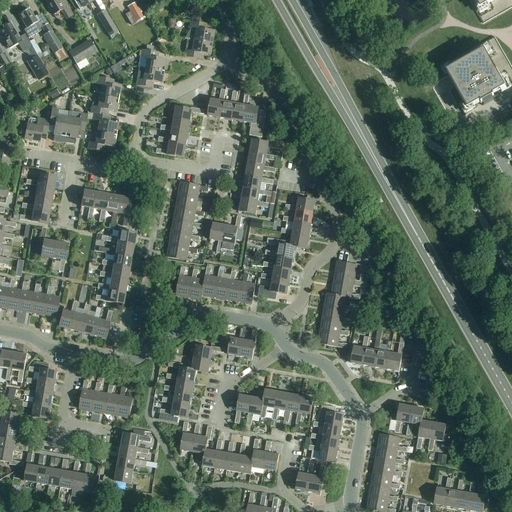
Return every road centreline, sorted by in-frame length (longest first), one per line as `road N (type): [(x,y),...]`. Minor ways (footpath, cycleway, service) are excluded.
road 1 (primary): [(511,403),(381,172)]
road 2 (primary): [(274,0),(381,172)]
road 3 (primary): [(381,172),(291,0)]
road 4 (unclassified): [(117,362),(135,362),(200,317),(273,329)]
road 5 (residential): [(320,182),(335,214),(336,241),(273,329)]
road 6 (residential): [(230,64),(271,86),(320,182)]
road 7 (residential): [(230,64),(152,105),(136,149)]
